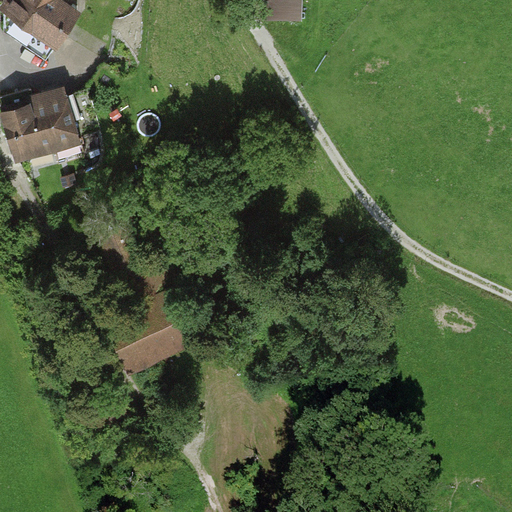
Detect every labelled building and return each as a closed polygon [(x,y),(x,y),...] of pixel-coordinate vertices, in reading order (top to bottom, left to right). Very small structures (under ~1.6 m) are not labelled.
[(7,0),(4,7),(61,50),(84,16),(73,9),(78,0),(7,0)] [(261,0),(260,18),(301,20),(302,0),(261,0)] [(84,139),(69,76),(34,84),(37,97),(7,104),(18,154),(84,139)] [(155,230),(144,207),(101,226),(135,301),(112,311),(134,358),(203,327),(181,279),(161,288),(146,255),(154,252),(145,234),(155,230)] [(130,421),(118,392),(91,403),(103,432),(130,421)] [(153,475),(145,463),(124,477),(133,489),(153,475)]
